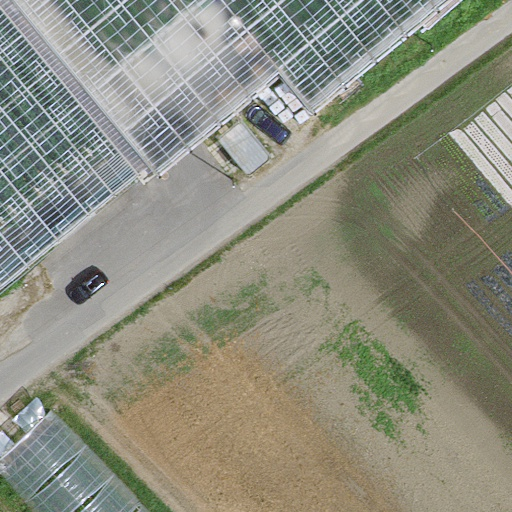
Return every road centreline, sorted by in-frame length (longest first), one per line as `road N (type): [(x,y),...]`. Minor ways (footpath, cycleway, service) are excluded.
road 1 (unclassified): [(511,19),(0,384)]
road 2 (track): [(36,0),(184,179),(201,243)]
